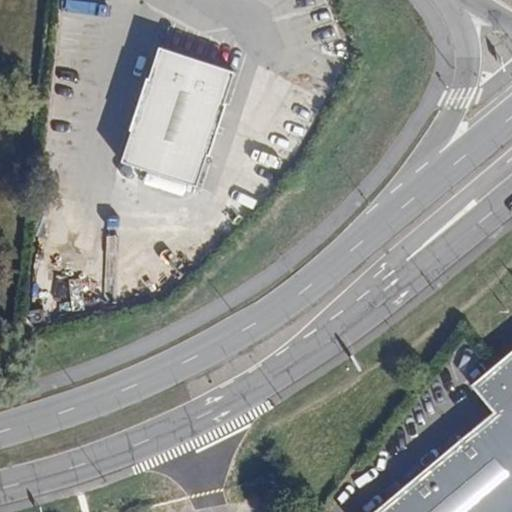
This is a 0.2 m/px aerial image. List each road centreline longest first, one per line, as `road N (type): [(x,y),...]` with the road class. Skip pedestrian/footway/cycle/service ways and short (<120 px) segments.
road 1 (secondary): [(0,488),(84,466),(238,404),(403,277)]
road 2 (secondary): [(375,228),(317,280),(221,342),(90,404),(0,430)]
road 3 (secondary): [(454,0),(462,35),(459,97),(375,228)]
road 4 (secondary): [(511,116),(375,228)]
road 5 (secondary): [(403,277),(400,251),(511,156)]
road 6 (unknown): [(457,398),(350,511)]
road 7 (secondary): [(403,277),(511,191)]
